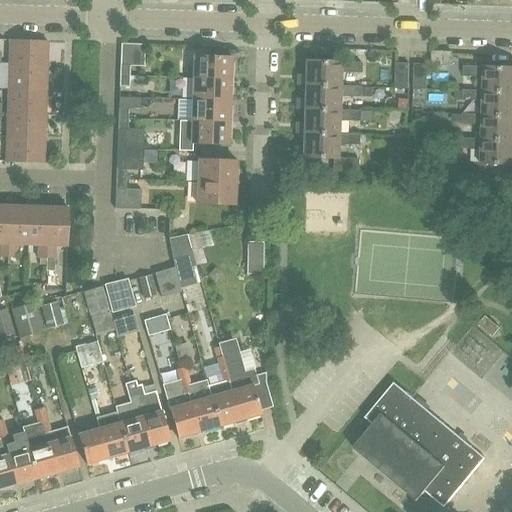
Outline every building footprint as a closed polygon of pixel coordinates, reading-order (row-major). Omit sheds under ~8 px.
[(9,40),(9,65),(46,66),(47,42),(9,40)] [(140,45),(121,44),(120,76),(130,76),(130,65),(139,65),(140,45)] [(451,66),(452,53),(452,52),(432,52),(431,65),(451,66)] [(231,57),(224,56),(193,55),(193,78),(231,79),(231,57)] [(297,85),(304,86),(340,87),(340,86),(341,73),(361,73),(361,63),(341,62),(305,60),(304,75),(299,75),(299,80),(297,80),(297,85)] [(396,62),(395,88),(409,89),(410,63),(396,62)] [(414,63),(413,89),(427,90),(428,63),(414,63)] [(46,90),(46,66),(9,65),(8,89),(46,90)] [(463,66),(463,77),(483,77),(483,91),(483,92),(511,93),(511,67),(484,66),(474,66),(463,66)] [(129,87),(130,76),(120,76),(119,87),(129,87)] [(230,101),(231,79),(193,78),(192,100),(230,101)] [(304,99),(298,99),(298,104),(296,104),(296,109),(303,110),(339,111),(339,110),(340,97),(360,97),(360,87),(340,86),(340,87),(304,86),(304,99)] [(8,89),(7,113),(45,115),(46,90),(8,89)] [(511,93),(483,92),(483,91),(463,90),(462,101),(483,102),(482,115),(482,116),(511,117),(511,93)] [(141,98),(119,97),(119,108),(129,109),(140,109),(141,98)] [(229,123),(230,101),(192,100),(192,121),(229,123)] [(404,101),(391,101),(391,109),(404,109),(404,101)] [(118,119),(128,119),(129,109),(119,108),(118,119)] [(295,133),(302,134),(338,135),(339,134),(339,121),(359,121),(360,111),(339,110),(339,111),(303,110),(303,123),(297,123),(297,128),(295,128),(295,133)] [(6,138),(44,139),(45,115),(7,113),(6,138)] [(511,117),(482,116),(482,115),(462,114),(461,125),(482,126),(481,139),(481,140),(511,141),(511,117)] [(118,119),(118,129),(128,129),(128,119),(118,119)] [(228,145),(229,123),(192,121),(179,121),(178,151),(191,151),(191,143),(228,145)] [(332,171),(358,172),(358,159),(338,158),(338,145),(358,145),(359,135),(339,134),(338,135),(302,134),(302,147),(297,147),(296,152),(294,152),(294,158),(302,158),(333,159),(332,171)] [(43,163),(44,139),(6,138),(5,162),(43,163)] [(511,165),(511,141),(481,140),(481,139),(461,138),(461,149),(481,150),(481,163),(460,162),(460,176),(485,177),(485,164),(511,165)] [(198,181),(235,182),(236,160),(198,159),(198,181)] [(407,181),(427,182),(428,162),(408,161),(407,181)] [(117,167),(117,179),(127,180),(127,168),(117,167)] [(117,179),(116,190),(126,190),(127,180),(117,179)] [(234,206),(235,182),(198,181),(197,204),(234,206)] [(0,257),(7,257),(8,250),(10,206),(0,205),(0,257)] [(10,206),(8,250),(7,257),(16,258),(16,244),(27,245),(29,207),(10,206)] [(29,207),(27,245),(38,245),(37,258),(46,258),(46,251),(48,207),(29,207)] [(48,207),(46,251),(46,258),(45,271),(54,271),(55,246),(66,246),(68,208),(48,207)] [(173,265),(174,267),(180,286),(200,281),(194,259),(187,233),(168,236),(173,265)] [(263,275),(263,245),(263,242),(246,242),(246,275),(263,275)] [(181,292),(180,286),(174,267),(154,273),(161,297),(181,292)] [(151,275),(138,278),(143,299),(156,295),(151,275)] [(112,312),(135,306),(127,279),(104,285),(112,312)] [(102,287),(83,292),(89,317),(109,312),(102,287)] [(57,301),(40,306),(47,329),(63,324),(57,301)] [(13,311),(21,338),(44,331),(36,304),(13,311)] [(0,334),(13,331),(6,308),(0,309),(0,334)] [(158,316),(162,332),(169,330),(165,315),(158,316)] [(492,337),(500,328),(485,316),(477,325),(492,337)] [(218,343),(219,347),(229,380),(240,419),(262,413),(254,384),(259,383),(255,371),(245,373),(241,359),(235,338),(218,343)] [(215,348),(218,357),(225,381),(208,386),(211,396),(219,425),(240,419),(229,380),(219,347),(215,348)] [(180,380),(189,378),(186,366),(177,369),(180,380)] [(199,430),(190,401),(187,391),(192,389),(192,387),(189,378),(180,380),(164,385),(179,436),(199,430)] [(126,383),(129,394),(139,392),(137,385),(136,380),(126,383)] [(219,425),(211,396),(208,386),(207,383),(192,387),(192,389),(187,391),(190,401),(199,430),(219,425)] [(88,386),(90,396),(98,393),(95,384),(88,386)] [(142,404),(138,405),(140,416),(148,446),(169,440),(159,401),(158,401),(156,391),(144,394),(141,384),(137,385),(139,392),(142,404)] [(425,493),(444,509),(485,459),(428,411),(430,408),(419,398),(416,402),(394,384),(365,418),(374,425),(353,450),(416,503),(425,493)] [(139,392),(129,394),(131,402),(115,407),(117,411),(120,422),(128,451),(148,446),(140,416),(138,405),(142,404),(139,392)] [(35,409),(38,422),(48,419),(44,407),(35,409)] [(97,417),(99,427),(107,457),(128,451),(120,422),(117,411),(97,417)] [(51,431),(51,430),(48,419),(38,422),(38,423),(22,427),(23,432),(28,448),(36,477),(57,471),(50,442),(47,432),(51,431)] [(47,432),(50,442),(57,471),(78,465),(67,425),(51,430),(51,431),(47,432)] [(107,457),(99,427),(79,433),(86,462),(107,457)] [(9,442),(6,431),(0,432),(0,487),(16,483),(5,444),(9,443),(9,442)] [(36,477),(28,448),(23,432),(11,435),(12,441),(9,442),(9,443),(5,444),(16,483),(36,477)]
